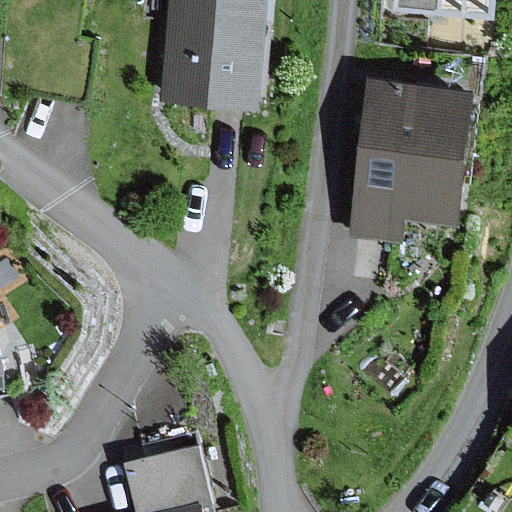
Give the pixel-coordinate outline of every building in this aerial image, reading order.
[(272,0),(173,0),(166,96),(265,104),(272,0)] [(20,93),(90,101),(98,40),(27,31),(20,93)] [(482,85),(371,73),(354,233),(408,239),(411,215),(467,221),(482,85)] [(0,305),(0,378),(19,374),(0,305)] [(128,460),(140,511),(149,511),(206,498),(220,494),(206,440),(128,460)] [(149,511),(209,511),(206,498),(149,511)]
